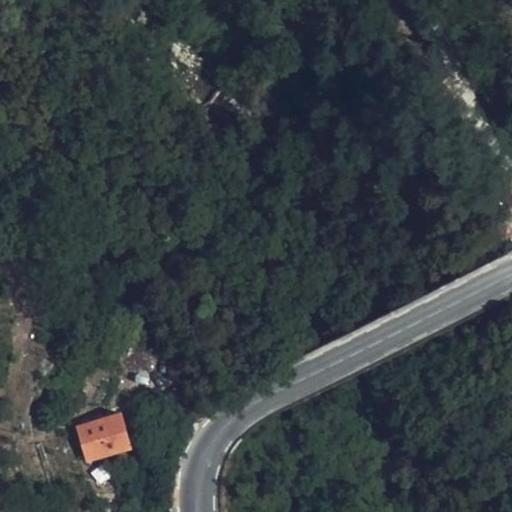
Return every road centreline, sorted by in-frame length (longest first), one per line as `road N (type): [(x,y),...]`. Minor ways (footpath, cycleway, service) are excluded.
road 1 (secondary): [(197,511),(198,468),(219,429),(258,397),(511,271)]
road 2 (residential): [(511,165),(423,0)]
